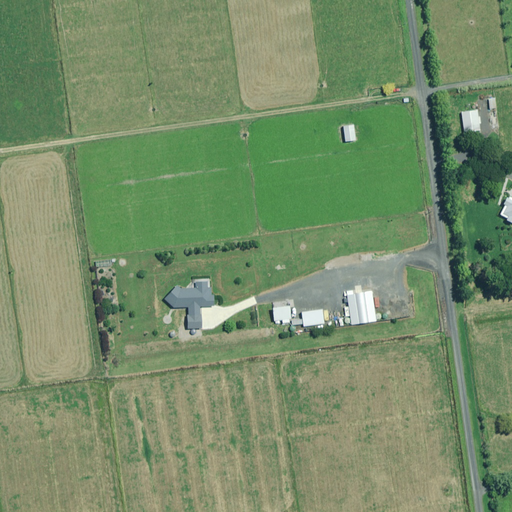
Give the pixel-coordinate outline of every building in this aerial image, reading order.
[(496,108),(495,98),(488,99),(490,109),(496,108)] [(478,117),(477,110),(461,112),(464,132),(480,130),(479,122),(480,122),(480,117),(478,117)] [(356,140),(353,125),(343,127),(345,142),(356,140)] [(504,205),(503,207),(500,214),(507,218),(506,220),(511,223),(511,197),(507,196),(506,199),(503,204),(504,205)] [(196,328),(203,328),(202,316),(201,316),(200,308),(215,307),(215,294),(212,295),(211,289),(208,289),(207,282),(195,282),(196,288),(180,289),(177,286),(165,298),(175,308),(188,307),(189,329),(191,329),(196,328)] [(376,321),(371,291),(353,294),(352,291),(347,292),(352,325),(376,321)] [(282,321),(282,323),(289,323),(289,319),(291,319),(290,307),(273,308),(274,324),(280,324),(279,321),(282,321)]
